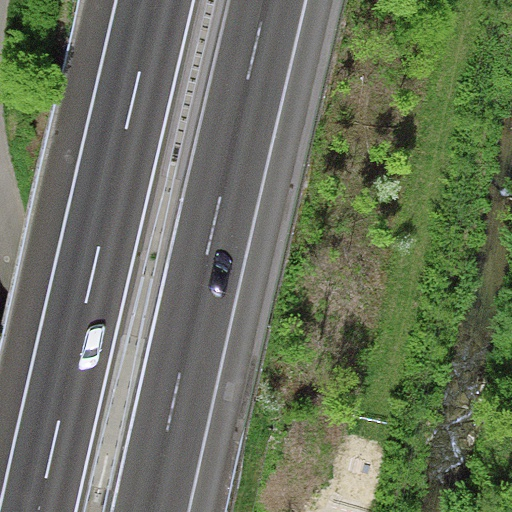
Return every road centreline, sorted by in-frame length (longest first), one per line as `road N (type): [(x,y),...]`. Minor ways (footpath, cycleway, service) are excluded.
road 1 (motorway): [(154,0),(36,511)]
road 2 (motorway): [(156,511),(273,0)]
